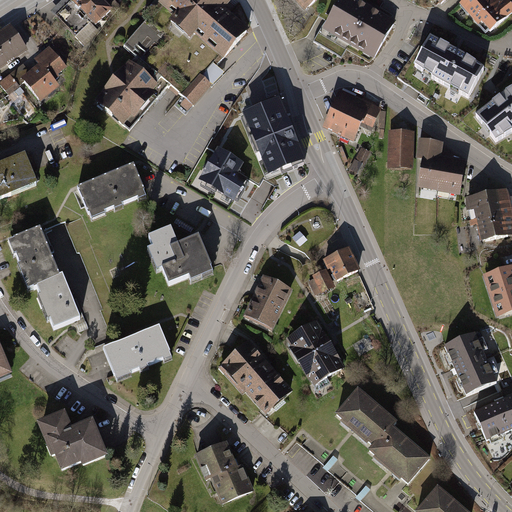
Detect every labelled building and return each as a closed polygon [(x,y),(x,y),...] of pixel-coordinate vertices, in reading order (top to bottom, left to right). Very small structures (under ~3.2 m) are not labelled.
[(64,0),(52,13),(76,36),(92,20),(70,0),(64,0)] [(104,0),(70,0),(92,20),(97,26),(113,9),(104,0)] [(164,0),(159,6),(175,20),(169,26),(191,44),(196,38),(224,62),(249,32),(225,12),(231,6),(224,0),(164,0)] [(290,0),(304,14),(319,0),(290,0)] [(394,23),(354,0),(337,0),(313,42),(340,58),(345,48),(371,63),(394,23)] [(465,0),(458,7),(484,37),(511,12),(511,9),(503,0),(465,0)] [(145,23),(125,47),(144,62),(163,37),(145,23)] [(0,69),(25,53),(10,30),(0,36),(0,69)] [(484,71),(429,41),(413,70),(468,100),(484,71)] [(38,64),(20,80),(39,103),(60,86),(55,79),(69,68),(50,47),(35,60),(38,64)] [(159,88),(129,63),(94,104),(123,129),(131,120),(134,122),(155,97),(153,95),(159,88)] [(193,114),(224,71),(212,63),(181,105),(193,114)] [(0,85),(11,98),(22,89),(11,75),(0,84),(0,85)] [(511,132),(511,93),(476,119),(494,145),(511,132)] [(377,110),(342,94),(327,127),(354,139),(361,122),(370,126),(377,110)] [(268,173),(304,158),(278,97),(242,112),(268,173)] [(412,134),(387,134),(386,170),(411,171),(412,134)] [(422,155),(416,189),(458,197),(465,160),(441,156),(443,145),(419,140),(417,154),(422,155)] [(218,146),(199,179),(235,199),(248,177),(239,172),(245,162),(218,146)] [(0,202),(35,188),(23,160),(0,168),(0,202)] [(145,199),(132,167),(76,190),(89,222),(103,217),(102,213),(112,209),(113,212),(121,209),(119,206),(135,199),(137,203),(145,199)] [(511,237),(511,227),(505,192),(463,200),(466,213),(473,211),(479,244),(511,237)] [(169,229),(147,238),(151,249),(145,251),(155,274),(161,271),(167,287),(188,278),(190,284),(212,275),(197,240),(177,248),(169,229)] [(38,231),(6,245),(26,293),(36,289),(59,280),(38,231)] [(347,252),(322,264),(327,274),(330,273),(336,285),(358,274),(347,252)] [(511,265),(483,274),(497,317),(511,312),(511,265)] [(331,288),(324,273),(312,279),(313,281),(308,284),(314,296),(331,288)] [(59,280),(36,289),(40,298),(37,299),(46,323),(49,322),(53,331),(78,321),(61,279),(59,280)] [(272,334),(291,293),(262,279),(243,320),(272,334)] [(343,371),(315,325),(287,342),(293,351),(289,354),(306,382),(308,380),(313,389),(343,371)] [(171,362),(158,329),(102,352),(115,384),(129,379),(128,375),(138,371),(139,374),(147,371),(146,368),(161,361),(163,365),(171,362)] [(476,332),(445,345),(467,395),(498,382),(476,332)] [(290,393),(246,345),(218,370),(241,396),(244,394),(265,417),(290,393)] [(0,347),(0,383),(13,378),(0,347)] [(390,429),(394,424),(355,391),(333,417),(351,432),(372,450),(390,429)] [(511,395),(474,411),(487,440),(511,429),(511,395)] [(66,417),(36,427),(48,463),(53,462),(59,476),(75,470),(77,473),(105,463),(91,425),(71,432),(66,417)] [(428,460),(390,429),(372,450),(368,454),(391,473),(407,486),(428,460)] [(236,465),(225,440),(194,453),(205,479),(211,476),(222,504),(254,491),(242,463),(236,465)] [(463,511),(436,489),(416,511),(463,511)]
